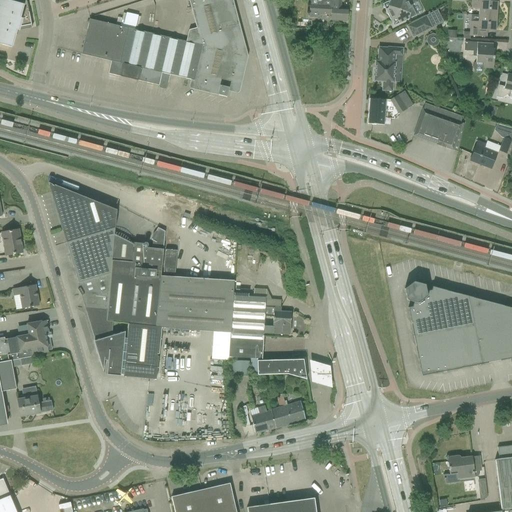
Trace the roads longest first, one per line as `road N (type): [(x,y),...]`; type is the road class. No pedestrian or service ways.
road 1 (unclassified): [(128,450),(91,399),(27,189),(0,161)]
road 2 (tertiary): [(381,421),(311,159)]
road 3 (tertiary): [(293,154),(355,385)]
road 4 (tertiary): [(494,215),(476,200),(306,139)]
road 5 (residential): [(94,115),(160,138),(293,154)]
road 6 (residential): [(288,136),(94,115)]
road 7 (tertiary): [(311,159),(494,215)]
road 8 (unknown): [(18,178),(47,170),(179,230)]
road 9 (unclassified): [(128,450),(165,463),(293,442)]
road 10 (tertiary): [(306,139),(268,0)]
road 11 (tertiary): [(251,0),(288,136)]
road 12 (tertiary): [(381,421),(511,393)]
road 13 (residential): [(353,122),(361,0)]
